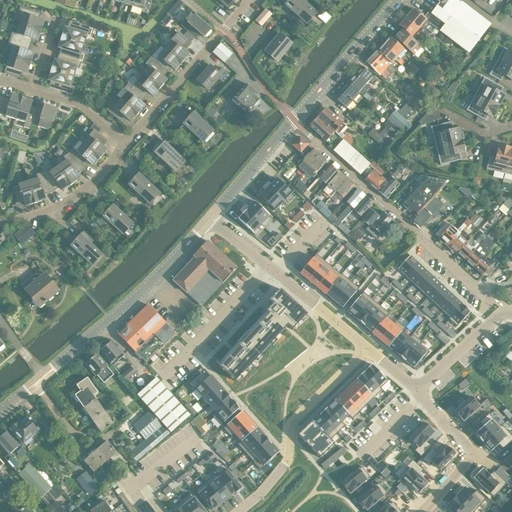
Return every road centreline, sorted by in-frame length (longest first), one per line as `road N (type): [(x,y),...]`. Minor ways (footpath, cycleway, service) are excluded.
road 1 (residential): [(506,309),(293,119)]
road 2 (residential): [(42,376),(210,218)]
road 3 (residential): [(369,350),(304,410),(292,425),(286,462),(238,511)]
road 4 (residential): [(249,0),(125,144)]
road 5 (residential): [(416,392),(472,455),(418,511)]
road 6 (residential): [(293,119),(396,0)]
road 7 (residential): [(268,265),(162,377)]
road 8 (residential): [(125,144),(79,195),(0,221)]
road 9 (residential): [(268,265),(369,350)]
road 10 (residential): [(210,218),(293,119)]
road 11 (residential): [(416,392),(506,309)]
